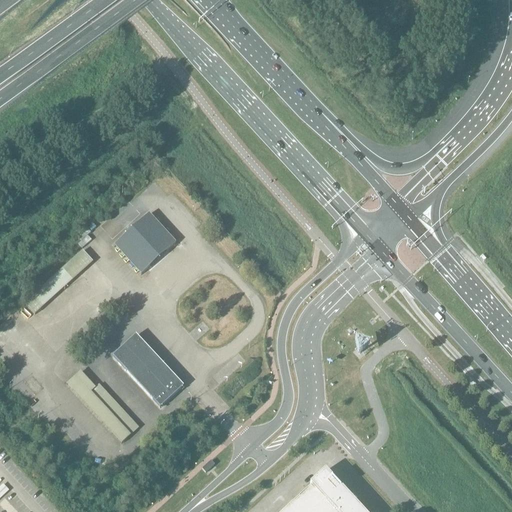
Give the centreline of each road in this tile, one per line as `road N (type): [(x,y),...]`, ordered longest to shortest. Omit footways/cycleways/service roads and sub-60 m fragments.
road 1 (unclassified): [(338,262),(115,0)]
road 2 (trunk): [(144,0),(365,236)]
road 3 (trunk): [(358,162),(209,0)]
road 4 (tertiary): [(338,262),(285,320),(287,405),(252,448)]
road 5 (trunk): [(380,252),(511,394)]
road 6 (motorway): [(0,100),(135,0)]
road 7 (unclassified): [(511,455),(402,332)]
road 8 (tertiary): [(309,413),(309,324),(354,279)]
road 9 (unclassified): [(362,459),(383,436),(365,375),(402,332)]
road 10 (motorway): [(0,75),(104,0)]
